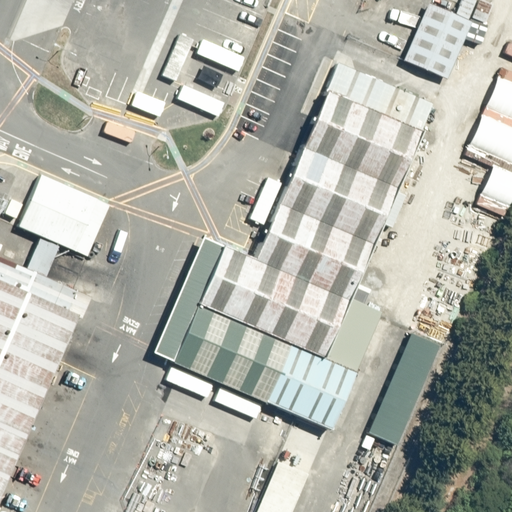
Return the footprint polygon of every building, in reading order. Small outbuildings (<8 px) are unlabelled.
[(473,20),(426,0),(400,65),(447,84),(473,20)] [(355,301),(434,103),(337,61),(258,257),(207,235),(183,294),(335,357),(355,301)] [(511,207),(511,68),(501,64),(462,154),(491,167),(475,203),(508,217),(511,207)] [(112,201),(42,172),(20,222),(90,252),(112,201)] [(0,499),(88,297),(0,258),(0,499)] [(330,358),(273,335),(248,395),(305,418),(330,358)] [(293,511),(310,473),(278,460),(256,511),(293,511)]
